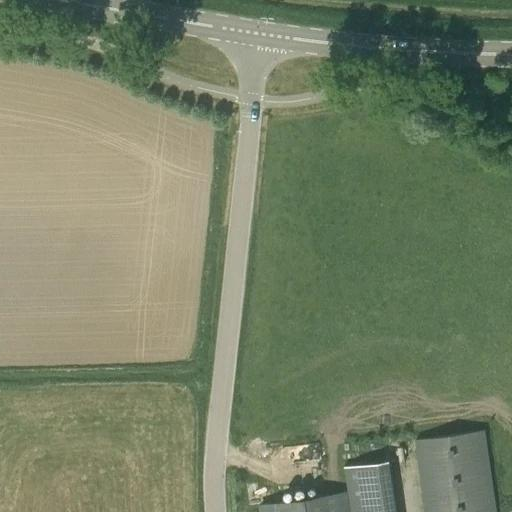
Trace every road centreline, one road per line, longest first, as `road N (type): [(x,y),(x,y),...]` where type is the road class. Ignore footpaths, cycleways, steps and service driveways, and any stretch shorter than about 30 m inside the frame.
road 1 (tertiary): [(217,511),(221,392),(260,34)]
road 2 (secondary): [(260,34),(511,52)]
road 3 (secondary): [(260,34),(50,0)]
road 4 (track): [(511,149),(352,91)]
